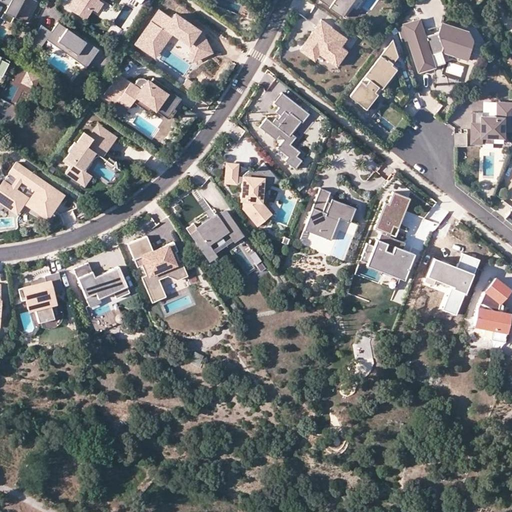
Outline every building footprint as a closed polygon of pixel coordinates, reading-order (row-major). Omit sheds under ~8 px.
[(0,0),(0,1),(5,5),(0,14),(0,18),(9,23),(12,17),(23,23),(35,0),(34,0),(0,0)] [(72,0),(67,9),(83,19),(88,10),(84,7),(88,0),(72,0)] [(97,0),(88,0),(84,7),(88,10),(94,13),(101,2),(97,0)] [(320,0),(346,17),(354,5),(351,3),(352,0),(320,0)] [(135,43),(150,53),(154,46),(158,49),(164,42),(161,39),(168,30),(170,32),(187,44),(191,50),(196,47),(201,55),(209,51),(206,44),(201,34),(198,35),(194,32),(196,30),(173,14),(170,17),(158,9),(135,43)] [(346,37),(320,19),(317,23),(314,28),(320,32),(318,35),(312,31),(299,49),(311,57),(315,51),(319,53),(336,65),(347,50),(341,46),(346,37)] [(469,31),(441,22),(438,31),(424,35),(418,19),(403,24),(410,44),(412,43),(414,48),(411,49),(418,70),(433,65),(429,53),(440,50),(441,49),(468,58),(469,54),(473,39),(469,31)] [(31,40),(39,46),(45,39),(47,35),(75,53),(72,58),(85,66),(97,49),(84,40),(83,41),(61,25),(58,30),(53,26),(50,31),(44,27),(39,24),(31,40)] [(161,39),(164,42),(170,32),(168,30),(161,39)] [(75,53),(47,35),(45,39),(72,58),(75,53)] [(361,80),(349,95),(367,108),(378,93),(375,91),(377,88),(379,86),(382,88),(397,68),(391,64),(398,56),(392,39),(365,75),(370,79),(366,84),(361,80)] [(154,46),(150,53),(154,56),(158,49),(154,46)] [(196,47),(191,50),(187,52),(191,60),(201,55),(196,47)] [(440,50),(429,53),(433,65),(444,61),(440,50)] [(315,51),(311,57),(314,60),(319,53),(315,51)] [(38,78),(28,73),(24,82),(33,87),(38,78)] [(151,77),(148,82),(142,78),(140,77),(138,78),(136,79),(132,85),(116,74),(103,94),(109,98),(107,100),(113,104),(116,99),(124,105),(128,105),(131,101),(134,96),(153,109),(164,117),(166,118),(167,118),(168,118),(174,109),(172,108),(179,97),(167,89),(165,93),(162,91),(160,89),(162,85),(151,77)] [(193,83),(186,78),(181,85),(188,90),(193,83)] [(168,88),(162,85),(160,89),(162,91),(165,93),(167,89),(168,88)] [(265,118),(258,127),(274,140),(278,136),(282,140),(275,148),(287,157),(284,161),(294,169),(301,160),(295,156),(298,152),(289,144),(295,137),(290,134),(299,122),(301,123),(307,114),(280,93),(277,98),(272,103),(278,108),(274,112),(277,114),(279,116),(276,120),(273,118),(270,122),(265,118)] [(145,111),(153,109),(134,96),(131,101),(145,111)] [(128,105),(124,105),(116,99),(113,104),(108,110),(117,116),(120,116),(128,105)] [(471,131),(471,140),(481,141),(481,133),(492,133),(503,134),(503,127),(511,126),(511,100),(497,100),(497,114),(482,114),(482,111),(476,111),(476,122),(471,122),(471,131)] [(90,132),(93,134),(97,128),(109,136),(105,142),(109,145),(112,140),(115,136),(96,123),(90,132)] [(101,145),(103,146),(105,142),(109,136),(97,128),(93,134),(90,132),(85,128),(75,142),(73,141),(67,151),(68,152),(64,158),(71,162),(64,172),(83,185),(90,174),(81,168),(97,145),(101,145)] [(236,163),(225,162),(224,181),(235,182),(235,181),(235,175),(236,163)] [(241,174),(241,175),(241,182),(239,199),(242,199),(241,207),(256,225),(270,214),(259,200),(261,177),(269,170),(263,162),(258,166),(252,171),(249,168),(241,174)] [(59,204),(65,195),(18,163),(11,174),(19,179),(13,188),(5,182),(0,189),(0,197),(5,200),(2,205),(18,215),(29,199),(18,191),(24,182),(37,191),(27,206),(43,216),(46,211),(52,215),(59,204)] [(269,170),(261,177),(267,185),(276,178),(269,170)] [(348,221),(353,206),(329,197),(328,201),(324,200),(328,191),(318,187),(302,228),(328,238),(337,216),(348,221)] [(366,243),(359,260),(376,267),(378,262),(388,266),(386,273),(402,279),(412,253),(401,248),(402,244),(387,238),(388,236),(379,233),(382,225),(390,228),(400,202),(386,197),(369,240),(381,245),(380,248),(366,243)] [(236,228),(224,210),(219,213),(215,216),(213,214),(195,227),(191,222),(184,227),(206,258),(213,253),(210,250),(208,245),(220,237),(223,241),(229,237),(227,234),(236,228)] [(43,216),(49,220),(52,215),(46,211),(43,216)] [(241,234),(236,228),(227,234),(229,237),(232,240),(241,234)] [(144,274),(139,276),(145,290),(159,284),(156,278),(165,275),(175,279),(185,274),(179,259),(177,260),(173,251),(175,250),(171,240),(164,244),(157,247),(158,250),(155,251),(152,253),(150,250),(144,235),(125,243),(135,266),(140,264),(144,274)] [(403,242),(388,236),(387,238),(402,244),(403,242)] [(210,250),(223,241),(220,237),(208,245),(210,250)] [(479,259),(461,252),(456,266),(431,257),(421,283),(446,292),(439,311),(455,316),(470,274),(472,275),(479,259)] [(264,268),(259,260),(254,263),(260,271),(264,268)] [(86,262),(71,268),(82,295),(92,291),(94,297),(110,291),(113,297),(127,291),(116,265),(100,272),(101,276),(98,277),(93,279),(91,276),(86,262)] [(366,263),(365,265),(386,273),(388,266),(378,262),(376,267),(366,263)] [(62,288),(58,271),(43,275),(44,276),(45,281),(36,283),(37,288),(35,289),(33,289),(31,284),(30,284),(17,288),(20,299),(25,298),(28,308),(34,307),(37,321),(53,317),(49,303),(54,302),(51,291),(62,288)] [(36,283),(45,281),(44,276),(29,280),(30,284),(31,284),(33,289),(35,289),(37,288),(36,283)] [(493,328),(491,338),(504,340),(509,313),(497,311),(498,302),(509,289),(494,277),(479,297),(474,324),(493,328)] [(163,295),(159,284),(145,290),(149,301),(163,295)] [(92,291),(82,295),(86,305),(96,301),(94,297),(92,291)] [(204,357),(197,354),(194,360),(201,364),(204,357)]
